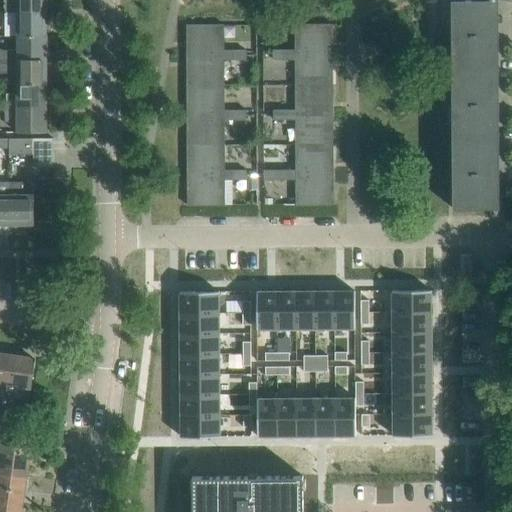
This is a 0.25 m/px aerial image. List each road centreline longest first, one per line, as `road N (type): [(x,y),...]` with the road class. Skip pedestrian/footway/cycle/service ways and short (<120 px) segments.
road 1 (residential): [(494,237),(108,236)]
road 2 (residential): [(474,511),(492,488),(494,237)]
road 3 (residential): [(108,236),(104,0)]
road 4 (residential): [(81,511),(107,328)]
